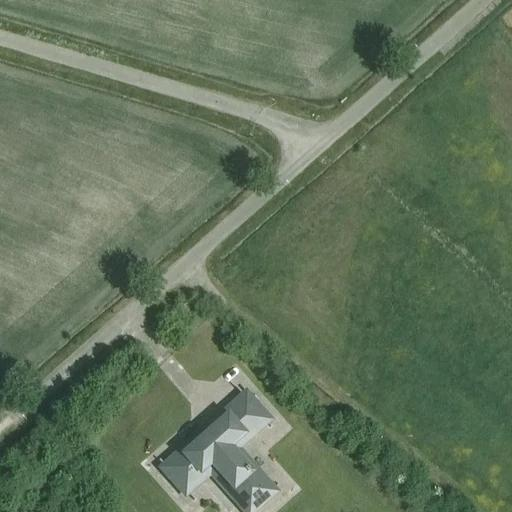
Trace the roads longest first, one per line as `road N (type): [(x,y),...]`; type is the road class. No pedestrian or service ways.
road 1 (residential): [(12,418),(314,147)]
road 2 (unclassified): [(314,147),(286,124),(0,39)]
road 3 (residential): [(314,147),(481,0)]
